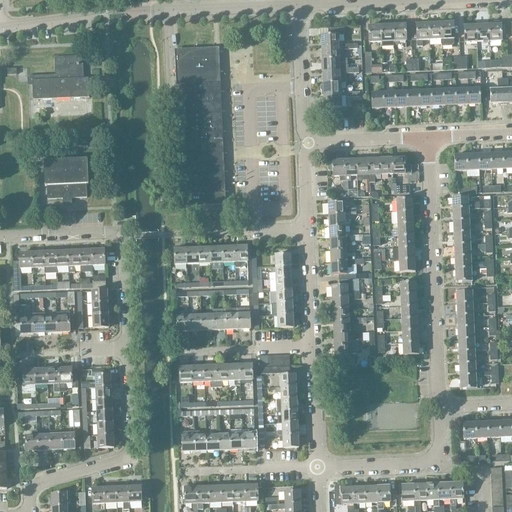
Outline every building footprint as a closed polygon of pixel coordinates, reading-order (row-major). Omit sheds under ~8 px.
[(430,41),(442,40),(441,24),(437,24),(437,23),(435,21),(431,22),(429,23),(430,41)] [(430,41),(429,23),(428,23),(427,22),(422,22),(421,23),(421,25),(416,25),(417,47),(422,47),(422,41),(430,41)] [(493,26),(489,26),(489,42),(502,42),(501,26),(500,26),(500,23),(499,22),(494,22),(493,24),(493,26)] [(393,26),(394,46),(399,46),(399,42),(406,42),(405,26),(404,26),(404,24),(403,23),(399,23),(398,24),(398,26),(393,26)] [(441,24),(442,40),(442,47),(452,47),(454,44),(453,24),(441,24)] [(394,47),(394,46),(393,26),(381,27),(382,43),(382,48),(394,47)] [(489,26),(477,27),(477,43),(489,42),(489,26)] [(369,43),(382,43),(381,27),(368,27),(369,43)] [(477,43),(477,27),(464,27),(465,43),(477,43)] [(344,28),(328,29),(328,36),(321,36),(322,49),(343,48),(344,50),(351,50),(350,45),(343,45),(343,43),(339,43),(338,36),(344,35),(344,28)] [(343,48),(322,49),(322,61),(339,60),(339,53),(344,53),(344,50),(343,48)] [(187,145),(168,145),(169,165),(178,165),(180,198),(180,203),(180,206),(226,204),(225,194),(223,154),(223,147),(223,135),(220,133),(218,133),(216,86),(216,84),(215,53),(175,55),(176,86),(184,85),(187,145)] [(32,77),(33,101),(89,98),(89,79),(84,79),(83,57),(54,58),(55,75),(32,77)] [(339,60),(322,61),(323,73),(340,72),(345,72),(345,69),(347,69),(347,60),(339,60)] [(323,73),(323,85),(340,84),(340,72),(323,73)] [(502,72),(502,80),(503,104),(511,103),(511,89),(506,90),(506,87),(508,87),(507,72),(502,72)] [(502,80),(497,80),(497,87),(500,87),(500,90),(490,91),(490,105),(503,104),(502,80)] [(322,86),(320,87),(320,90),(322,92),(323,92),(324,97),(341,96),(346,96),(346,93),(345,84),(340,84),(323,85),(323,86),(322,86)] [(467,90),(455,91),(456,106),(468,106),(467,90)] [(480,90),(467,90),(468,106),(480,105),(480,90)] [(443,91),(431,92),(432,107),(444,107),(443,91)] [(455,91),(443,91),(444,107),(456,106),(455,91)] [(419,92),(407,93),(408,108),(420,108),(419,92)] [(431,92),(419,92),(420,108),(432,107),(431,92)] [(395,93),(383,94),(384,110),(396,109),(395,93)] [(407,93),(395,93),(396,109),(408,108),(407,93)] [(384,110),(383,94),(371,94),(372,110),(384,110)] [(341,96),(324,97),(324,109),(341,108),(341,96)] [(44,162),(45,187),(47,187),(47,200),(63,199),(63,204),(72,204),(72,199),(87,198),(86,185),(88,185),(87,160),(65,161),(65,152),(45,153),(46,162),(44,162)] [(511,154),(502,155),(503,170),(511,169),(511,154)] [(479,171),(491,171),(490,155),(478,156),(479,171)] [(496,175),(496,171),(503,170),(502,155),(490,155),(491,171),(491,175),(496,175)] [(455,172),(467,172),(466,156),(454,157),(455,172)] [(467,172),(479,171),(478,156),(466,156),(467,172)] [(392,159),(380,160),(381,176),(393,175),(392,159)] [(404,159),(392,159),(393,175),(411,174),(411,166),(405,166),(404,159)] [(357,181),(365,181),(369,181),(368,160),(356,161),(357,177),(357,181)] [(368,160),(369,181),(369,184),(374,184),(373,176),(381,176),(380,160),(368,160)] [(344,161),(332,162),(332,163),(329,164),(328,165),(328,170),(330,172),(332,172),(333,178),(340,177),(340,182),(343,182),(345,182),(345,177),(344,161)] [(345,177),(357,177),(356,161),(344,161),(345,177)] [(409,187),(396,187),(396,192),(394,192),(394,195),(409,195),(409,187)] [(468,198),(452,198),(453,211),(468,210),(479,210),(479,203),(468,204),(468,198)] [(396,201),(397,214),(413,213),(412,201),(396,201)] [(344,203),(328,204),(329,216),(344,215),(356,215),(356,210),(344,210),(344,203)] [(453,211),(453,223),(469,222),(468,210),(453,211)] [(397,214),(397,226),(413,225),(413,213),(397,214)] [(329,216),(329,228),(345,227),(344,215),(329,216)] [(453,223),(454,235),(469,234),(469,222),(453,223)] [(397,226),(398,238),(414,237),(413,225),(397,226)] [(329,228),(330,240),(350,239),(350,242),(351,242),(357,242),(356,236),(350,237),(350,234),(345,234),(345,227),(329,228)] [(469,234),(454,235),(454,247),(470,246),(469,234)] [(398,238),(398,250),(414,249),(414,237),(398,238)] [(330,240),(330,252),(346,251),(346,245),(351,245),(351,242),(350,242),(350,239),(330,240)] [(454,247),(455,259),(470,258),(470,246),(454,247)] [(247,263),(247,247),(234,248),(235,263),(235,269),(240,269),(240,263),(247,263)] [(222,248),(210,249),(211,264),(223,264),(222,248)] [(234,248),(222,248),(223,264),(235,263),(234,248)] [(56,249),(56,252),(57,268),(69,268),(68,252),(64,252),(64,249),(56,249)] [(199,249),(187,250),(187,265),(199,265),(199,249)] [(210,249),(199,249),(199,265),(211,264),(210,249)] [(398,250),(399,262),(415,261),(414,249),(398,250)] [(104,250),(92,251),(93,267),(105,266),(104,250)] [(187,265),(187,250),(174,250),(175,266),(187,265)] [(80,251),(68,252),(69,268),(69,274),(75,273),(75,267),(81,267),(80,251)] [(92,251),(80,251),(81,267),(93,267),(92,251)] [(346,251),(330,252),(331,264),(351,263),(351,266),(358,266),(357,260),(355,260),(355,258),(346,258),(346,251)] [(56,252),(44,253),(45,268),(57,268),(56,252)] [(21,291),(21,288),(21,269),(33,269),(32,253),(20,254),(20,261),(13,262),(14,292),(21,291)] [(44,253),(32,253),(33,269),(45,268),(44,253)] [(275,269),(291,268),(290,256),(275,256),(275,269)] [(455,259),(455,271),(471,270),(470,258),(455,259)] [(415,261),(399,262),(400,274),(415,273),(415,261)] [(351,263),(331,264),(331,276),(339,276),(339,281),(352,281),(356,281),(356,276),(355,266),(351,266),(351,263)] [(271,274),(276,274),(276,281),(291,280),(291,268),(275,269),(271,269),(271,274)] [(487,270),(480,270),(480,275),(487,275),(487,278),(494,278),(493,269),(487,270)] [(471,270),(455,271),(456,283),(471,283),(471,270)] [(271,292),(276,292),(276,293),(292,292),(291,280),(276,281),(276,288),(271,288),(271,292)] [(339,286),(332,287),(332,299),(348,298),(353,298),(353,301),(359,301),(359,295),(359,292),(353,293),(352,281),(339,281),(339,286)] [(400,284),(401,296),(416,296),(416,283),(400,284)] [(111,299),(110,292),(107,292),(107,291),(92,292),(93,304),(108,304),(108,299),(111,299)] [(276,293),(277,305),(292,304),(292,292),(276,293)] [(456,293),(457,306),(472,305),(472,293),(456,293)] [(401,296),(401,308),(417,308),(416,296),(401,296)] [(332,299),(333,311),(348,311),(348,298),(332,299)] [(93,304),(93,316),(108,315),(108,304),(93,304)] [(292,304),(277,305),(277,311),(273,312),(273,316),(277,316),(293,316),(292,304)] [(457,306),(457,318),(473,317),(472,305),(457,306)] [(401,308),(402,320),(417,320),(417,308),(401,308)] [(249,309),(237,310),(238,330),(250,330),(249,309)] [(213,311),(213,316),(214,331),(226,331),(225,310),(213,311)] [(237,310),(225,310),(226,331),(238,330),(237,310)] [(333,311),(333,323),(349,322),(348,311),(333,311)] [(32,315),(32,319),(33,335),(45,334),(45,318),(45,314),(32,315)] [(108,315),(93,316),(94,328),(109,328),(108,315)] [(201,316),(189,317),(190,332),(202,332),(201,316)] [(213,316),(201,316),(202,332),(214,331),(213,316)] [(293,316),(277,316),(278,329),(293,328),(293,316)] [(69,317),(57,318),(58,334),(70,333),(69,317)] [(190,332),(189,317),(177,317),(178,333),(190,332)] [(457,318),(458,330),(473,329),(473,317),(457,318)] [(57,318),(45,318),(45,334),(58,334),(57,318)] [(32,319),(20,319),(21,336),(33,335),(32,319)] [(402,320),(402,332),(418,332),(417,320),(402,320)] [(333,323),(334,335),(349,334),(349,322),(333,323)] [(458,330),(458,342),(474,341),(473,329),(458,330)] [(402,332),(403,344),(418,344),(418,332),(402,332)] [(334,335),(334,347),(358,346),(358,341),(350,341),(349,334),(334,335)] [(458,342),(459,354),(474,353),(474,341),(458,342)] [(418,344),(403,344),(403,357),(419,356),(418,344)] [(358,346),(334,347),(335,359),(342,359),(342,366),(355,365),(354,358),(350,359),(350,352),(359,351),(358,346)] [(459,354),(459,366),(475,365),(474,353),(459,354)] [(252,365),(240,366),(240,381),(253,381),(252,365)] [(459,366),(460,378),(475,377),(475,365),(459,366)] [(222,388),(222,382),(228,382),(228,366),(216,367),(216,382),(217,388),(222,388)] [(240,387),(240,381),(240,366),(228,366),(228,382),(235,382),(235,387),(240,387)] [(192,383),(204,383),(204,367),(192,368),(192,383)] [(217,388),(216,382),(216,367),(204,367),(204,383),(210,383),(211,389),(217,388)] [(256,368),(257,377),(261,377),(261,375),(280,374),(281,388),(296,388),(296,376),(290,376),(290,367),(284,367),(279,368),(273,368),(268,368),(262,368),(256,368)] [(180,384),(192,383),(192,368),(179,368),(180,384)] [(71,369),(59,370),(60,393),(65,393),(65,385),(72,385),(72,389),(78,389),(77,374),(72,374),(71,369)] [(35,387),(48,386),(47,370),(35,371),(35,387)] [(47,370),(48,386),(54,386),(54,393),(60,393),(59,370),(47,370)] [(79,379),(90,379),(90,370),(79,371),(79,379)] [(18,373),(19,382),(23,382),(23,387),(35,387),(35,371),(22,371),(22,373),(18,373)] [(90,389),(96,389),(96,388),(112,388),(111,376),(96,377),(96,384),(90,384),(90,389)] [(475,377),(460,378),(460,390),(476,390),(475,377)] [(96,388),(96,389),(97,400),(112,400),(112,388),(96,388)] [(275,394),(281,394),(281,400),(297,400),(296,388),(281,388),(281,389),(275,389),(275,394)] [(97,400),(97,413),(113,412),(112,400),(97,400)] [(281,400),(277,401),(277,413),(282,413),(297,412),(297,400),(281,400)] [(97,413),(98,425),(113,424),(113,412),(97,413)] [(282,413),(277,413),(278,425),(282,425),(298,424),(297,412),(282,413)] [(511,436),(511,422),(499,423),(500,439),(511,437),(511,436)] [(487,423),(475,424),(476,440),(488,439),(487,423)] [(499,423),(487,423),(488,439),(500,439),(499,423)] [(98,425),(98,437),(114,436),(113,424),(98,425)] [(298,436),(298,424),(282,425),(283,437),(298,436)] [(476,440),(475,424),(463,424),(464,440),(476,440)] [(256,450),(255,434),(248,435),(248,431),(242,432),(243,435),(243,450),(256,450)] [(38,436),(38,432),(32,432),(32,437),(26,437),(27,452),(39,452),(38,436)] [(195,452),(194,432),(182,433),(183,453),(195,452)] [(207,436),(199,437),(199,432),(194,432),(195,452),(207,452),(207,436)] [(231,451),(231,435),(230,432),(218,433),(219,436),(219,451),(231,451)] [(62,435),(50,436),(51,451),(52,451),(52,453),(53,454),(57,454),(58,453),(58,451),(62,451),(62,435)] [(74,435),(62,435),(62,451),(75,450),(74,435)] [(243,435),(231,435),(231,451),(243,450),(243,435)] [(39,452),(51,451),(50,436),(38,436),(39,452)] [(114,436),(98,437),(99,449),(114,448),(114,436)] [(219,436),(207,436),(207,452),(219,451),(219,436)] [(298,436),(283,437),(279,437),(279,443),(283,443),(283,449),(299,448),(298,436)] [(451,501),(451,511),(455,511),(456,501),(463,500),(462,484),(450,485),(451,501)] [(439,507),(439,501),(438,485),(426,486),(427,502),(433,502),(434,507),(439,507)] [(439,501),(451,501),(450,485),(438,485),(439,501)] [(257,486),(245,487),(245,503),(258,503),(257,486)] [(365,487),(365,489),(365,504),(377,504),(377,488),(371,489),(370,487),(369,486),(366,486),(365,487)] [(402,503),(415,502),(414,486),(402,487),(402,503)] [(427,502),(426,486),(414,486),(415,502),(415,508),(420,508),(420,502),(427,502)] [(105,504),(105,490),(99,490),(99,488),(98,487),(92,487),(93,505),(105,504)] [(125,487),(119,487),(119,489),(116,489),(117,504),(123,504),(123,510),(129,510),(129,503),(129,488),(125,489),(125,487)] [(185,489),(184,489),(184,496),(178,497),(179,506),(193,505),(192,511),(197,511),(196,489),(190,489),(190,487),(185,487),(185,489)] [(233,487),(220,488),(221,504),(233,504),(233,487)] [(245,487),(233,487),(233,504),(245,503),(245,487)] [(353,505),(352,489),(348,489),(348,487),(336,487),(335,489),(335,498),(341,498),(341,506),(347,506),(347,511),(353,511),(354,511),(354,505),(353,505)] [(141,488),(129,488),(129,503),(141,503),(141,488)] [(208,488),(196,489),(197,511),(202,511),(203,511),(203,505),(209,505),(208,488)] [(220,488),(208,488),(209,505),(221,504),(220,488)] [(378,510),(377,511),(382,511),(383,510),(384,510),(383,504),(390,504),(389,488),(377,488),(377,504),(378,510)] [(116,489),(105,490),(105,504),(117,504),(116,489)] [(365,489),(352,489),(353,505),(354,505),(365,504),(365,489)] [(284,505),(301,505),(301,493),(284,493),(284,505)] [(52,495),(52,507),(67,506),(67,495),(52,495)]
